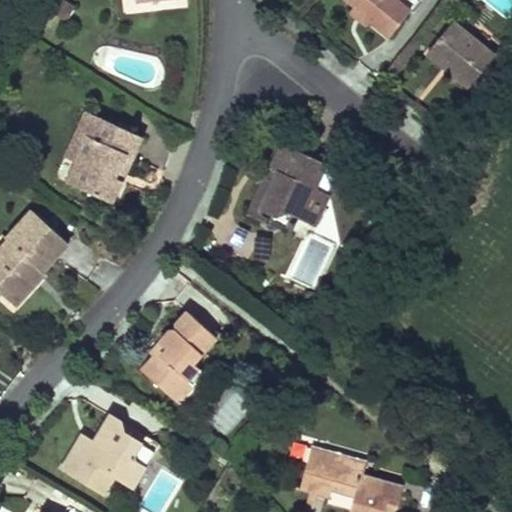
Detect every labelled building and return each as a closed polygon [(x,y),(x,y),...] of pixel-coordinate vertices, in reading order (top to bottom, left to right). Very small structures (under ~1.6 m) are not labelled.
[(351,0),(356,4),(364,11),(362,13),(370,19),(394,38),(414,13),(398,0),(351,0)] [(366,24),(370,19),(362,13),(364,11),(356,4),(349,11),(366,24)] [(497,55),(456,22),(430,55),(446,68),(450,63),(456,68),(453,74),(471,88),(497,55)] [(456,68),(450,63),(446,68),(453,74),(456,68)] [(147,135),(91,107),(80,129),(89,134),(78,156),(67,180),(114,203),(124,182),(117,178),(130,154),(136,158),(147,135)] [(69,152),(78,156),(89,134),(80,129),(69,152)] [(323,157),(277,139),(266,165),(275,168),(271,176),(268,174),(259,183),(246,213),(268,223),(271,214),(281,207),(296,213),(306,218),(319,187),(312,184),(323,157)] [(117,178),(124,182),(130,171),(136,158),(130,154),(117,178)] [(258,172),(254,181),(259,183),(268,174),(271,176),(275,168),(266,165),(263,163),(258,172)] [(314,221),(326,189),(319,187),(306,218),(314,221)] [(289,231),(296,213),(281,207),(271,214),(268,223),(289,231)] [(67,240),(32,209),(8,238),(9,239),(0,249),(0,286),(5,290),(8,287),(21,298),(35,281),(30,277),(40,265),(44,268),(67,240)] [(30,277),(35,281),(45,269),(44,268),(40,265),(30,277)] [(8,287),(5,290),(18,301),(21,298),(8,287)] [(218,333),(190,309),(161,341),(169,347),(163,353),(155,355),(142,369),(174,396),(189,379),(194,383),(204,372),(205,365),(197,358),(218,333)] [(161,341),(152,352),(155,355),(163,353),(169,347),(161,341)] [(189,379),(174,396),(179,401),(194,383),(189,379)] [(124,416),(113,409),(99,430),(109,436),(104,444),(95,438),(84,432),(64,464),(107,490),(119,471),(134,480),(146,462),(139,457),(134,449),(142,438),(125,427),(124,416)] [(142,438),(147,430),(124,416),(125,427),(142,438)] [(109,436),(99,430),(95,438),(104,444),(109,436)] [(309,460),(318,464),(322,451),(312,449),(309,460)] [(367,465),(322,451),(318,464),(309,460),(300,488),(311,491),(319,494),(329,497),(332,488),(357,496),(351,511),(385,511),(388,505),(398,507),(403,489),(363,476),(367,465)] [(313,511),(319,494),(311,491),(303,511),(313,511)]
